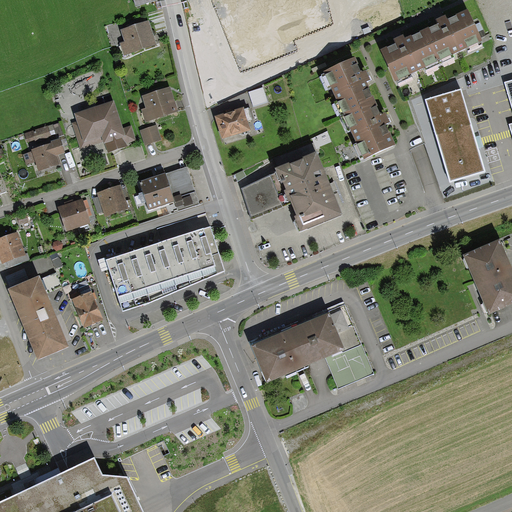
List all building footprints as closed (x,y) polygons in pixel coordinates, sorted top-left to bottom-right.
[(297,50),(277,0),(255,0),(216,15),(239,73),(297,50)] [(381,54),(395,85),(483,45),(468,13),(447,22),(446,19),(436,24),(437,27),(405,42),(403,39),(394,44),(396,47),(381,54)] [(124,58),(157,46),(149,22),(121,32),(125,43),(120,45),(124,58)] [(324,77),(364,164),(396,149),(387,129),(391,127),(386,116),(382,118),(367,86),(371,84),(366,74),(362,75),(356,62),(324,77)] [(253,107),(268,103),(263,88),(249,93),(253,107)] [(142,111),(146,124),(178,113),(170,89),(142,98),(145,110),(142,111)] [(425,103),(450,186),(487,175),(462,92),(425,103)] [(72,124),(81,150),(103,143),(104,146),(105,145),(108,154),(128,147),(127,145),(136,141),(132,126),(123,129),(114,103),(74,116),(77,123),(72,124)] [(215,118),(222,142),(241,136),(243,137),(248,135),(248,133),(251,133),(248,123),(253,122),(249,110),(245,111),(244,110),(215,118)] [(60,123),(53,125),(57,139),(64,136),(60,123)] [(24,134),(28,146),(52,138),(48,126),(24,134)] [(140,131),(145,146),(162,141),(157,126),(140,131)] [(35,164),(39,174),(62,167),(59,157),(66,155),(61,140),(51,143),(52,145),(31,152),(32,153),(23,155),(27,167),(35,164)] [(287,205),(300,237),(344,219),(333,194),(338,192),(335,183),(329,186),(317,156),(319,155),(314,143),(272,160),(277,173),(275,174),(287,205)] [(175,204),(178,213),(200,206),(187,168),(166,175),(175,204)] [(287,205),(275,174),(241,190),(250,219),(287,205)] [(140,184),(149,213),(175,204),(166,175),(140,184)] [(103,213),(105,219),(130,210),(121,186),(97,195),(98,198),(103,213)] [(103,213),(98,198),(93,200),(98,214),(103,213)] [(58,209),(66,233),(91,225),(83,200),(58,209)] [(26,213),(17,216),(20,225),(29,222),(26,213)] [(212,229),(106,262),(109,271),(122,314),(151,305),(226,274),(212,229)] [(0,260),(2,266),(26,257),(18,234),(0,240),(0,260)] [(54,243),(53,248),(57,252),(62,250),(63,245),(59,241),(54,243)] [(463,260),(489,320),(511,309),(511,272),(500,245),(463,260)] [(59,258),(52,261),(56,271),(63,268),(59,258)] [(109,271),(106,262),(105,259),(98,262),(102,273),(109,271)] [(8,294),(38,365),(70,352),(40,280),(31,284),(26,270),(5,278),(11,293),(8,294)] [(90,289),(81,293),(82,297),(92,294),(90,289)] [(71,302),(84,331),(104,322),(95,300),(97,299),(94,294),(92,295),(92,294),(82,297),(81,293),(80,292),(70,296),(72,301),(71,302)] [(252,350),(267,387),(327,362),(339,390),(374,375),(345,306),(253,345),(255,349),(252,350)] [(0,505),(0,511),(142,511),(128,482),(103,479),(95,461),(71,472),(0,505)]
